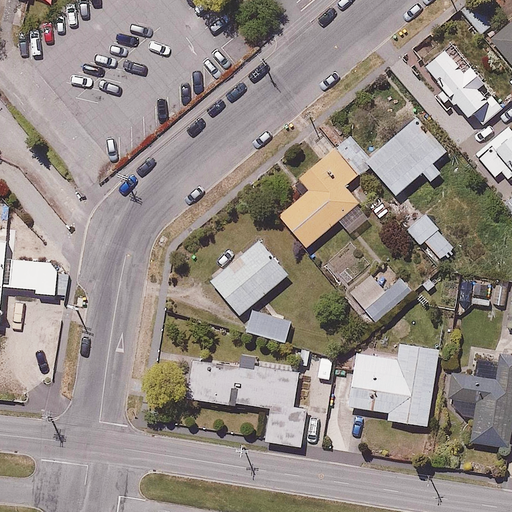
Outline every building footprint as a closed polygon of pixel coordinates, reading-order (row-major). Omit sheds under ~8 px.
[(511,8),(488,27),(511,57),(511,8)] [(447,35),(423,54),(480,127),(505,108),(447,35)] [(352,233),(373,214),(346,184),(369,163),(396,193),(423,169),(432,179),(443,169),(433,159),(448,146),(416,111),(369,154),(349,132),(300,177),(311,188),(284,212),(311,242),(338,218),(352,233)] [(511,130),(508,126),(477,157),(501,182),(511,171),(511,130)] [(430,211),(409,229),(420,242),(426,237),(441,255),(456,242),(430,211)] [(290,272),(261,235),(210,276),(239,312),(290,272)] [(0,332),(1,333),(5,284),(37,286),(37,291),(58,292),(59,268),(53,259),(7,255),(9,237),(0,236),(0,332)] [(379,284),(368,272),(350,287),(380,324),(416,294),(396,270),(379,284)] [(291,318),(253,305),(245,328),(283,341),(291,318)] [(356,348),(348,400),(386,406),(385,414),(429,421),(440,344),(400,338),(397,354),(356,348)] [(296,401),(300,368),(261,363),(262,354),(243,351),(241,361),(192,355),(188,393),(269,402),(265,436),(303,440),(307,402),(296,401)] [(510,446),(511,431),(511,352),(503,351),(499,375),(453,369),(449,395),(455,396),(455,403),(465,414),(475,416),(470,440),(510,446)]
